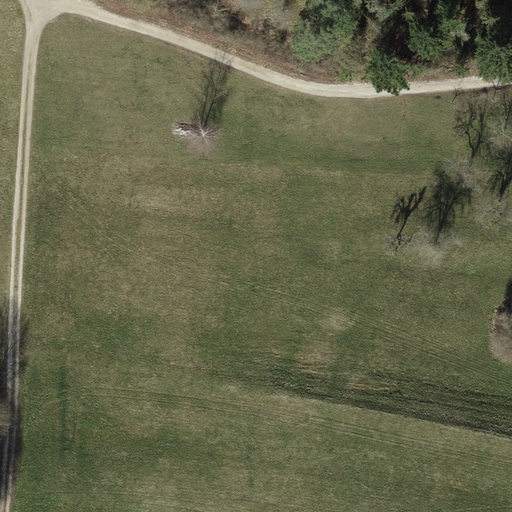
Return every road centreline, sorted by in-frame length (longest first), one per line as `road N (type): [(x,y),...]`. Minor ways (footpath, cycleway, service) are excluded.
road 1 (track): [(57,0),(9,511)]
road 2 (track): [(41,0),(330,94),(511,76)]
